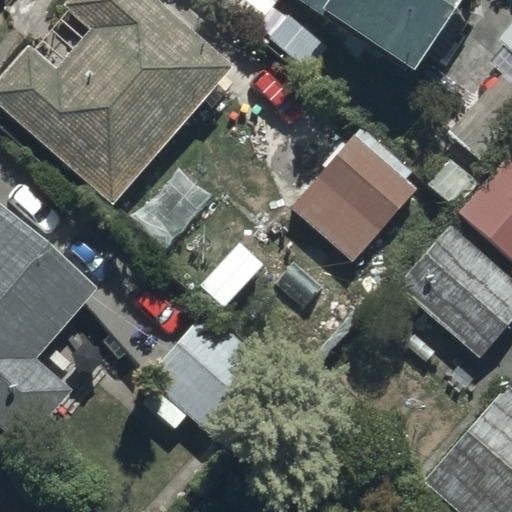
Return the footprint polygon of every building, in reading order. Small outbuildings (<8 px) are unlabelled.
[(24,47),(0,74),(0,109),(110,207),(230,72),(149,0),(67,0),(62,6),(90,30),(53,72),(24,47)] [(273,0),(240,0),(230,13),(307,74),(327,49),(271,6),(275,1),(273,0)] [(297,0),(411,73),(458,0),(297,0)] [(511,135),(511,24),(497,41),(501,46),(490,59),(502,70),(446,131),(484,166),(511,135)] [(418,189),(352,133),(287,211),(353,267),(418,189)] [(511,150),(458,218),(511,260),(511,150)] [(0,426),(24,448),(71,393),(34,361),(96,289),(0,206),(0,426)] [(511,282),(451,226),(397,286),(479,361),(511,324),(511,282)] [(267,367),(207,318),(202,314),(158,368),(223,421),(267,367)] [(511,511),(511,394),(503,387),(421,481),(456,511),(511,511)]
